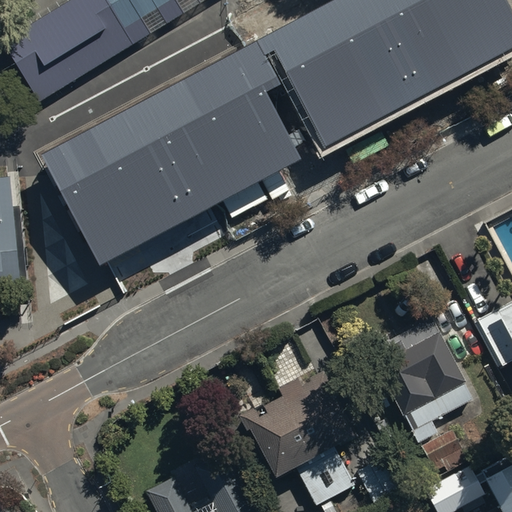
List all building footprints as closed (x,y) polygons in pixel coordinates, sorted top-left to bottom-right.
[(70,0),(5,41),(43,105),(209,0),(70,0)] [(495,0),(392,0),(380,8),(377,4),(331,33),(334,38),(316,49),(313,44),(267,74),(323,164),(445,88),(429,62),(442,54),(435,42),(478,15),(476,12),(495,0)] [(24,233),(264,209),(260,165),(277,163),(273,125),(254,127),(257,150),(227,153),(225,130),(173,136),(175,157),(105,165),(103,141),(51,146),(53,169),(18,173),(24,233)] [(0,300),(25,298),(13,188),(0,188),(0,300)] [(511,299),(496,309),(497,311),(475,323),(500,369),(511,362),(511,299)] [(485,352),(463,309),(440,321),(462,363),(485,352)] [(419,438),(437,429),(430,415),(472,393),(430,314),(368,347),(417,439),(419,438)] [(255,416),(245,422),(278,483),(356,440),(320,375),(266,404),(264,400),(251,407),(255,416)] [(437,429),(419,438),(434,466),(443,461),(446,468),(465,458),(448,425),(438,430),(437,429)] [(408,483),(388,448),(356,467),(376,502),(408,483)] [(191,511),(176,481),(149,494),(158,511),(257,511),(228,453),(196,469),(217,511),(191,511)] [(356,487),(338,455),(300,477),(319,509),(356,487)] [(511,511),(511,458),(480,475),(499,511),(511,511)]
